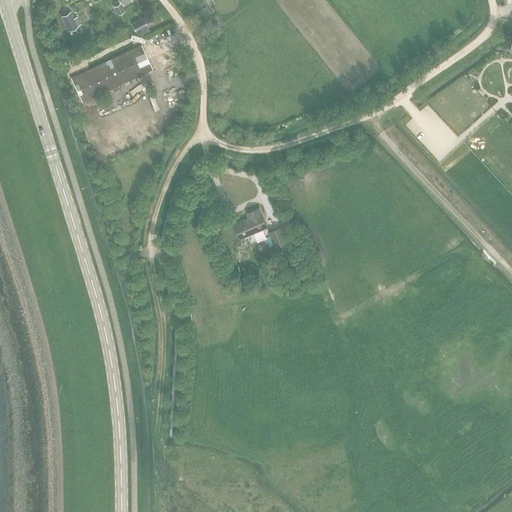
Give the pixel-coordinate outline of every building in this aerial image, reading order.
[(118,13),(124,10),(120,3),(114,6),(118,13)] [(69,31),(81,24),(77,16),(74,18),(70,11),(61,16),(69,31)] [(151,33),(143,17),(132,23),(135,31),(140,28),(144,36),(151,33)] [(82,101),(153,68),(141,45),(71,77),(82,101)] [(249,217),(234,224),(240,238),(267,226),(259,208),(247,213),(249,217)] [(281,226),(269,232),(275,246),(287,241),(281,226)]
